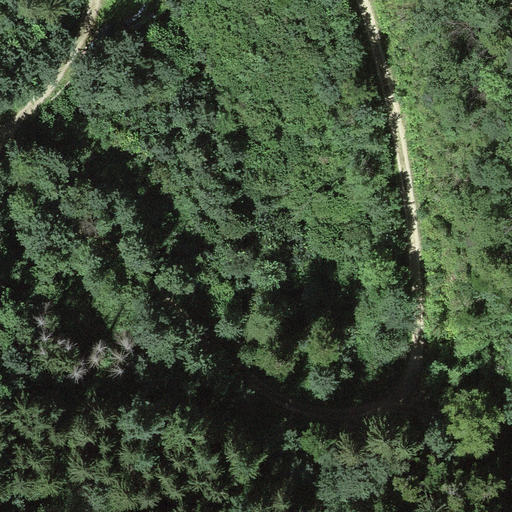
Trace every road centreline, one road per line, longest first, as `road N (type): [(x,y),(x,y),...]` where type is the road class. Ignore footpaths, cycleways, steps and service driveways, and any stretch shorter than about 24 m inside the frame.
road 1 (track): [(358,0),(380,69),(407,216),(415,353),(395,390),(347,425),(289,419),(0,161)]
road 2 (track): [(0,363),(163,403),(289,419)]
road 3 (track): [(0,135),(76,50),(84,0)]
road 4 (track): [(481,511),(347,425)]
